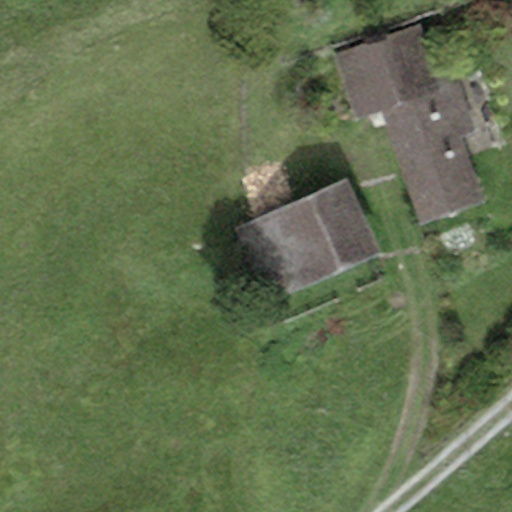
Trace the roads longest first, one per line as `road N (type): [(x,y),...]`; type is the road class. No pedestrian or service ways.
road 1 (track): [(425,296),(433,373),(390,507)]
road 2 (track): [(384,511),(511,400)]
